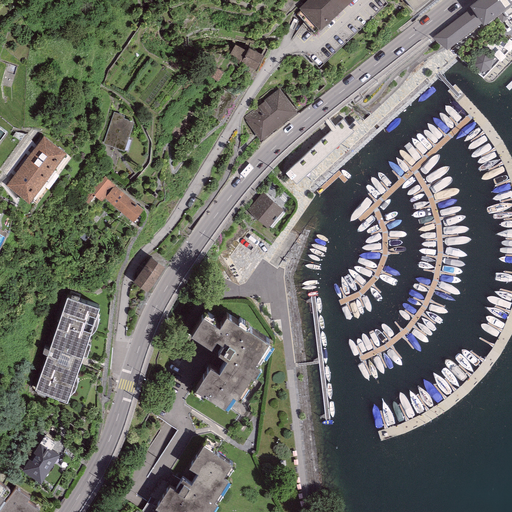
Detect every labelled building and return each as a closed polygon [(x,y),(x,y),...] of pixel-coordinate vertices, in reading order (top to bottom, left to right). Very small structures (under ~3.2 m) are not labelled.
[(308,0),(299,9),(319,30),(351,0),(308,0)] [(511,0),(476,0),(469,5),(471,7),(433,36),(447,50),(482,23),(483,25),(496,16),(506,30),(511,25),(511,0)] [(229,55),(242,62),(248,52),(235,45),(229,55)] [(248,52),(242,62),(255,70),(263,56),(250,49),(248,52)] [(478,66),(491,71),(495,58),(482,54),(478,66)] [(172,74),(164,68),(145,94),(153,100),(172,74)] [(244,118),(260,140),(296,112),(279,91),(244,118)] [(125,116),(113,112),(103,144),(124,151),(134,122),(124,118),(125,116)] [(343,119),(285,173),(296,184),(357,127),(360,125),(355,120),(349,125),(343,119)] [(43,136),(6,186),(29,203),(66,153),(43,136)] [(104,198),(115,186),(105,177),(96,187),(94,186),(89,191),(101,202),(104,198)] [(143,209),(115,186),(104,198),(133,222),(143,209)] [(282,208),(263,193),(256,202),(275,217),(282,208)] [(275,217),(256,202),(249,211),(267,226),(275,217)] [(248,255),(235,246),(226,257),(234,263),(239,267),(248,255)] [(134,281),(146,289),(162,264),(150,256),(134,281)] [(226,257),(226,256),(219,261),(226,269),(234,263),(226,257)] [(36,389),(67,399),(97,306),(67,295),(36,389)] [(206,317),(195,334),(214,347),(219,339),(227,343),(220,353),(229,358),(221,370),(212,365),(197,390),(225,407),(235,391),(242,395),(261,365),(257,362),(271,340),(229,314),(221,326),(206,317)] [(24,472),(41,482),(58,455),(40,444),(24,472)] [(158,509),(162,511),(204,511),(207,508),(212,511),(231,480),(224,476),(233,462),(206,446),(192,468),(199,472),(192,483),(183,478),(178,488),(173,485),(158,509)] [(0,511),(34,511),(38,506),(26,499),(28,496),(14,487),(12,490),(0,481),(0,511)]
